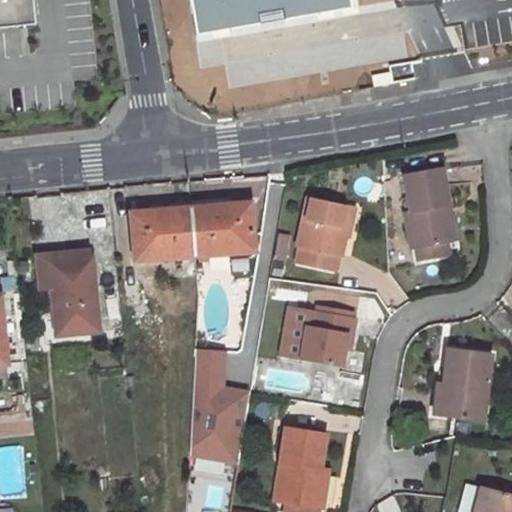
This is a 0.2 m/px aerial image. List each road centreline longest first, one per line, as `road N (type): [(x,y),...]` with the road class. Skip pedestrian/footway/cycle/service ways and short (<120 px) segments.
road 1 (residential): [(491,101),(502,255),(488,289),(415,311),(387,340),(361,508)]
road 2 (unclassified): [(158,154),(491,101)]
road 3 (unclassified): [(0,173),(158,154)]
road 4 (unclassified): [(158,154),(132,0)]
